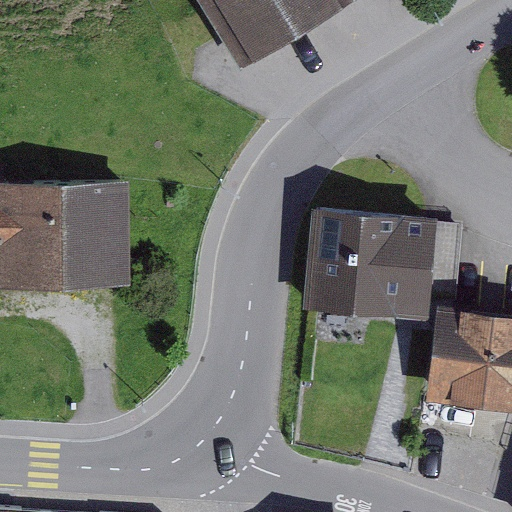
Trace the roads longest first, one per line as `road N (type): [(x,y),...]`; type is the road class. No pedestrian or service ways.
road 1 (tertiary): [(511,6),(368,94),(316,135),(282,179),(247,296),(240,382),(206,443)]
road 2 (tertiary): [(206,443),(125,469),(0,466)]
road 3 (residential): [(409,511),(236,464)]
